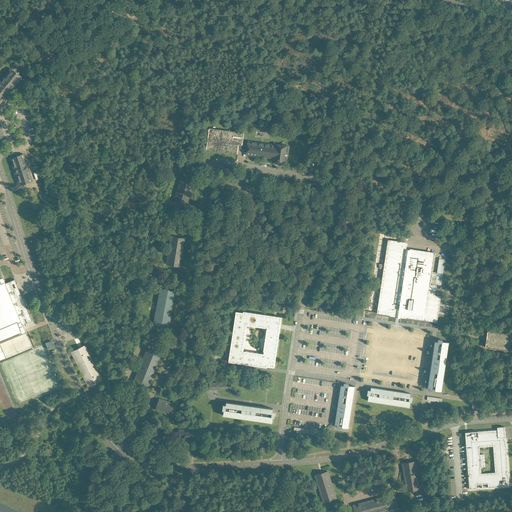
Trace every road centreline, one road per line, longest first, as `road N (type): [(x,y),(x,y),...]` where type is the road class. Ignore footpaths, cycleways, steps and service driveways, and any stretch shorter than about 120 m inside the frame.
road 1 (unclassified): [(281,462),(301,306),(341,195),(337,184),(223,162),(205,186),(172,340),(140,416),(113,447)]
road 2 (unclassified): [(113,447),(43,308),(0,162)]
road 3 (unclassified): [(511,417),(457,423),(334,458),(281,462)]
road 4 (unclassified): [(281,462),(170,465),(138,462),(113,447)]
